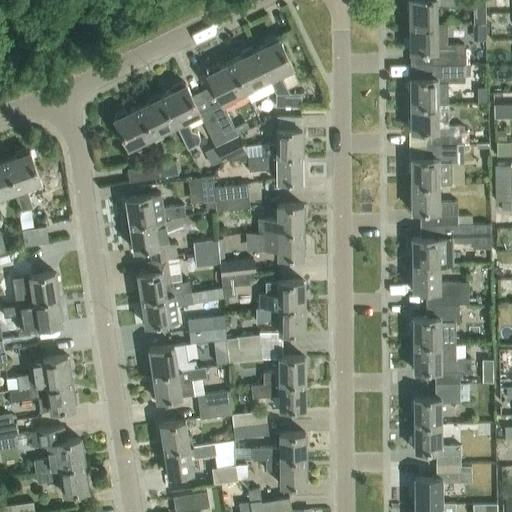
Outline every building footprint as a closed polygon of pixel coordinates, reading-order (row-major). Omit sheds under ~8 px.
[(406,0),(407,23),(436,22),(436,5),(456,5),(455,0),(406,0)] [(484,0),(472,0),(472,23),(485,22),(484,0)] [(430,64),(464,64),(463,44),(455,44),(446,44),(446,22),(436,22),(407,23),(408,50),(430,49),(430,54),(430,64)] [(277,92),(289,92),(279,72),(293,65),(278,36),(275,37),(274,35),(264,40),(265,42),(254,48),(268,77),(270,77),(277,92)] [(268,77),(254,48),(252,49),(250,46),(240,52),(241,53),(230,59),(245,89),(268,77)] [(248,94),(245,89),(230,59),(219,65),(218,62),(207,68),(208,70),(206,71),(220,100),(210,105),(227,138),(237,134),(237,133),(221,101),(236,93),(239,99),(248,94)] [(409,104),(448,103),(448,82),(456,82),(464,81),(464,64),(430,64),(430,76),(408,76),(409,104)] [(227,138),(210,105),(199,110),(185,81),(182,83),(181,81),(170,86),(172,88),(160,93),(175,123),(176,123),(187,146),(198,141),(199,136),(196,130),(192,130),(186,118),(199,111),(215,144),(227,138)] [(175,123),(160,93),(159,94),(158,92),(147,97),(148,99),(137,105),(152,135),(175,123)] [(289,92),(277,92),(275,92),(275,105),(289,105),(289,92)] [(289,92),(289,105),(301,105),(301,92),(289,92)] [(464,143),(464,128),(464,124),(457,124),(448,124),(448,103),(409,104),(409,130),(424,130),(425,144),(464,143)] [(128,147),(152,135),(137,105),(125,110),(124,108),(114,113),(115,115),(113,117),(128,147)] [(263,152),(303,152),(303,128),(301,128),(301,126),(276,126),(276,141),(263,141),(263,152)] [(237,134),(227,138),(215,144),(222,159),(227,157),(247,154),(244,148),(237,134)] [(498,154),(511,153),(511,138),(497,139),(498,154)] [(451,162),(464,161),(464,143),(425,144),(425,157),(410,157),(410,184),(439,184),(439,182),(451,182),(451,162)] [(21,210),(28,207),(32,206),(25,185),(41,180),(30,149),(27,150),(26,147),(14,151),(16,154),(4,158),(15,189),(21,210)] [(304,176),(303,152),(263,152),(263,155),(247,157),(249,169),(277,166),(277,178),(302,178),(302,176),(304,176)] [(0,194),(15,189),(4,158),(0,159),(0,194)] [(163,161),(165,175),(178,173),(176,159),(163,161)] [(129,180),(165,175),(163,161),(127,167),(129,180)] [(212,174),(199,176),(201,200),(205,200),(214,199),(214,198),(212,186),(214,186),(212,174)] [(212,186),(214,198),(248,194),(247,182),(214,186),(212,186)] [(420,210),(420,224),(459,222),(458,200),(440,200),(439,184),(410,184),(411,211),(420,210)] [(183,204),(163,207),(161,192),(126,198),(126,200),(123,200),(127,223),(181,214),(185,214),(183,204)] [(248,194),(214,198),(214,199),(215,210),(250,206),(248,194)] [(205,200),(206,211),(215,210),(214,199),(205,200)] [(259,218),(259,230),(273,229),(304,228),(304,204),(302,204),(302,202),(277,202),(277,217),(259,218)] [(181,214),(127,223),(131,247),(133,246),(134,249),(148,247),(149,256),(177,252),(175,241),(169,242),(167,229),(173,228),(183,226),(181,214)] [(411,237),(411,265),(440,265),(453,264),(453,241),(473,240),(474,246),(492,246),(492,222),(459,222),(420,224),(420,237),(411,237)] [(48,241),(46,224),(31,227),(22,228),(24,244),(48,241)] [(273,229),(259,230),(259,247),(277,247),(277,255),(303,255),(303,252),(304,252),(304,228),(273,229)] [(206,251),(218,249),(217,238),(205,239),(206,251)] [(219,262),(220,262),(218,249),(206,251),(207,263),(219,262)] [(147,271),(143,271),(137,272),(137,274),(135,275),(138,298),(169,293),(191,290),(190,279),(170,282),(166,255),(146,258),(147,271)] [(221,275),(247,271),(255,270),(253,257),(220,261),(219,263),(221,275)] [(426,302),(459,302),(468,302),(468,281),(440,280),(440,265),(411,265),(411,290),(425,290),(426,302)] [(29,300),(61,295),(57,273),(54,273),(53,270),(29,274),(31,289),(27,290),(29,300)] [(247,271),(221,275),(224,295),(236,293),(235,283),(249,281),(247,271)] [(264,280),(265,293),(260,293),(260,305),(305,304),(305,280),(303,280),(303,278),(277,279),(278,280),(264,280)] [(192,301),(191,290),(169,293),(138,298),(142,321),(145,321),(145,323),(178,318),(175,303),(192,301)] [(61,295),(29,300),(17,302),(19,313),(27,312),(29,327),(62,322),(62,319),(64,318),(61,295)] [(412,343),(441,343),(440,342),(454,342),(454,321),(458,321),(459,302),(426,302),(426,317),(412,317),(412,343)] [(305,304),(260,305),(257,305),(257,320),(266,317),(274,316),(278,316),(278,331),(303,330),(303,328),(305,328),(305,304)] [(188,329),(224,325),(223,313),(187,317),(188,329)] [(224,325),(188,329),(190,341),(225,338),(226,337),(224,325)] [(259,332),(226,337),(225,338),(226,348),(261,345),(259,332)] [(150,373),(181,367),(179,357),(175,358),(173,343),(149,347),(149,349),(146,349),(150,373)] [(434,369),(434,383),(459,382),(459,371),(470,371),(470,356),(441,356),(441,343),(412,343),(412,370),(434,369)] [(262,357),(261,345),(226,348),(228,361),(262,357)] [(67,356),(67,353),(28,359),(30,372),(18,374),(20,387),(73,379),(70,355),(67,356)] [(275,381),(306,381),(306,357),(303,357),(303,354),(278,354),(279,370),(274,370),(275,381)] [(181,367),(150,373),(154,396),(156,396),(156,398),(181,394),(193,393),(191,377),(206,375),(204,364),(181,367)] [(9,389),(11,399),(38,395),(40,410),(75,405),(75,402),(77,402),(73,379),(20,387),(9,389)] [(306,381),(275,381),(250,385),(252,396),(279,394),(279,407),(304,406),(304,403),(306,403),(306,381)] [(469,382),(459,382),(434,383),(434,396),(413,396),(413,399),(411,399),(411,423),(442,423),(442,401),(460,401),(460,399),(469,399),(469,382)] [(198,405),(231,401),(229,389),(196,393),(198,405)] [(231,414),(232,412),(231,401),(198,405),(199,417),(231,414)] [(232,424),(267,420),(265,408),(232,412),(231,414),(232,424)] [(161,448),(192,444),(190,433),(187,433),(184,418),(160,422),(160,425),(158,425),(161,448)] [(267,420),(232,424),(234,437),(268,433),(267,420)] [(0,434),(18,432),(16,421),(0,423),(0,434)] [(435,464),(460,464),(460,453),(461,453),(461,443),(442,443),(442,423),(411,423),(411,446),(413,446),(413,449),(435,449),(435,464)] [(35,469),(86,462),(83,439),(80,439),(80,437),(66,439),(64,425),(30,429),(32,444),(47,442),(49,456),(33,458),(35,469)] [(275,445),(251,446),(251,458),(266,458),(307,456),(306,433),(304,433),(304,430),(279,431),(279,446),(275,446),(275,445)] [(234,438),(214,440),(215,453),(214,454),(216,466),(234,464),(234,438)] [(192,444),(161,448),(165,471),(167,471),(168,473),(192,469),(190,457),(214,454),(215,453),(214,440),(192,444)] [(307,480),(307,456),(266,458),(266,468),(279,468),(279,483),(305,483),(305,480),(307,480)] [(86,462),(35,469),(36,481),(60,477),(62,492),(87,488),(87,485),(89,485),(86,462)] [(238,479),(237,478),(235,463),(234,464),(216,466),(211,467),(213,483),(238,479)] [(414,503),(443,503),(443,481),(471,480),(471,465),(460,465),(460,464),(435,464),(435,476),(414,476),(414,503)] [(249,500),(261,498),(259,487),(247,488),(249,500)] [(197,491),(199,507),(209,506),(206,490),(197,491)] [(200,511),(199,507),(197,491),(172,495),(175,511),(174,511),(200,511)] [(249,500),(250,511),(266,511),(291,508),(289,495),(261,499),(261,498),(249,500)] [(250,511),(249,500),(238,502),(239,511),(250,511)] [(0,511),(34,511),(34,501),(0,505),(0,511)] [(496,511),(496,501),(472,502),(472,511),(496,511)] [(442,511),(443,503),(414,503),(413,511),(442,511)]
